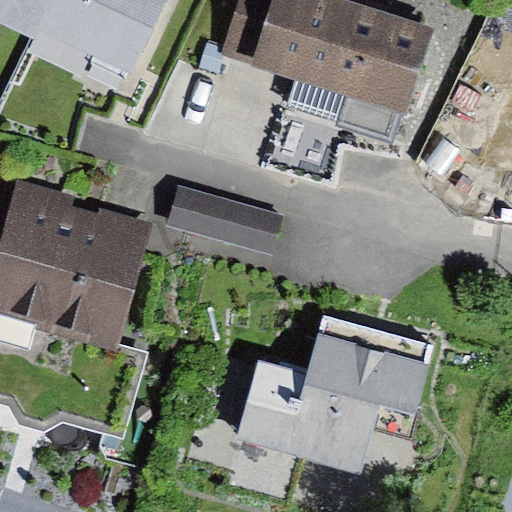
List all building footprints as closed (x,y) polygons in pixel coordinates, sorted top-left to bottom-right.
[(25,27),(37,0),(0,0),(0,25),(21,35),(25,27)] [(37,0),(25,27),(121,71),(153,0),(37,0)] [(421,33),(319,0),(231,0),(211,64),(392,123),(421,33)] [(75,198),(22,182),(0,251),(0,306),(117,342),(153,224),(99,207),(97,214),(72,206),(75,198)] [(282,217),(180,189),(170,225),(272,253),(282,217)] [(156,352),(117,342),(0,306),(0,403),(11,406),(21,425),(47,432),(64,423),(129,442),(156,352)] [(310,374),(260,360),(227,486),(290,503),(301,462),(362,478),(382,403),(419,413),(438,341),(326,311),(310,374)]
